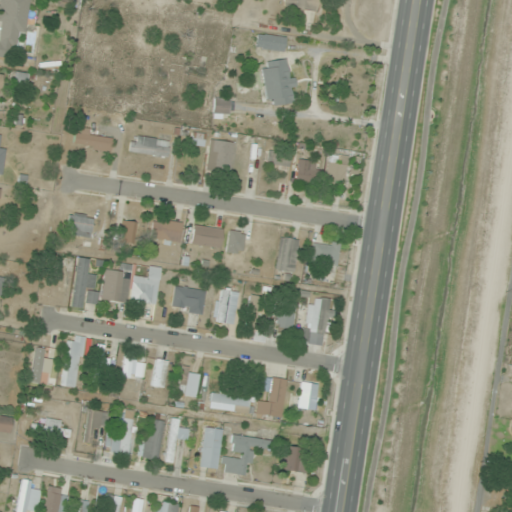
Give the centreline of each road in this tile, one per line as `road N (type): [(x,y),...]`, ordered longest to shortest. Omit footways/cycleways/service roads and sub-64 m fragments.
road 1 (tertiary): [(338,511),(415,0)]
road 2 (residential): [(360,366),(47,321)]
road 3 (residential): [(382,225),(69,181)]
road 4 (residential): [(339,507),(28,458)]
